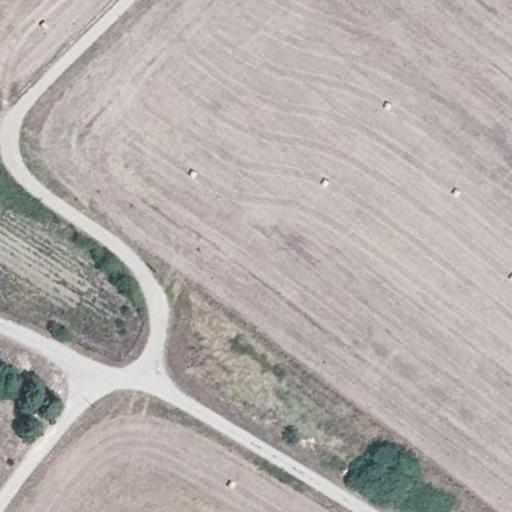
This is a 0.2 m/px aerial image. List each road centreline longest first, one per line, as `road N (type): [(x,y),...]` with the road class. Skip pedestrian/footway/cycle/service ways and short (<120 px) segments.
road 1 (track): [(125,380),(148,356),(159,311),(134,267),(17,176),(7,142),(19,106),(136,0)]
road 2 (track): [(103,371),(363,511)]
road 3 (track): [(0,511),(50,432),(103,371)]
